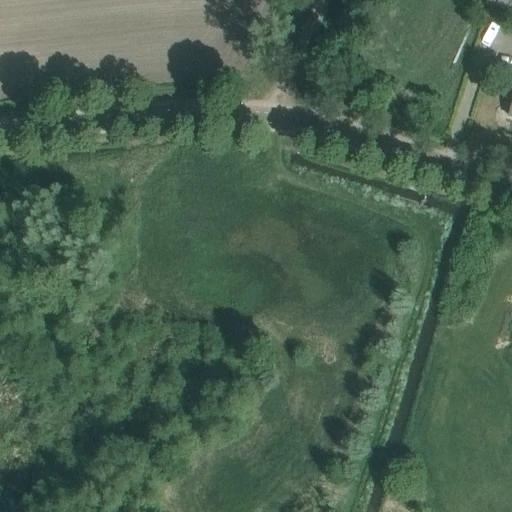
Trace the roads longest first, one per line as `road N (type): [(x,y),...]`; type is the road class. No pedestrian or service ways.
road 1 (tertiary): [(0,136),(182,117),(288,121),(511,192)]
road 2 (track): [(288,121),(341,0)]
